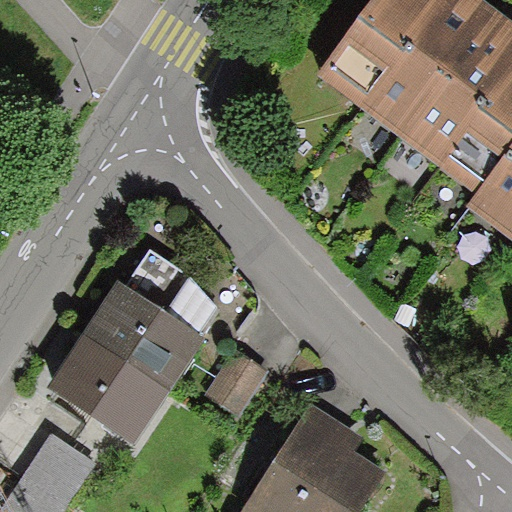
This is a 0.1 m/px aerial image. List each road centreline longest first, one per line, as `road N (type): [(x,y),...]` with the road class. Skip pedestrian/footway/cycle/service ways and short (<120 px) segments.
road 1 (residential): [(502,487),(304,292),(135,106)]
road 2 (residential): [(135,106),(0,321)]
road 3 (residential): [(203,0),(135,106)]
